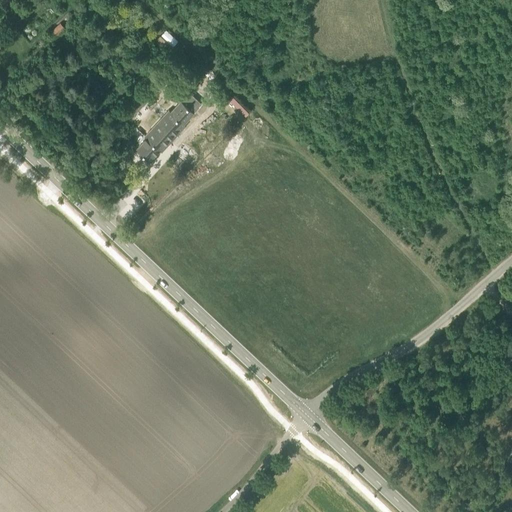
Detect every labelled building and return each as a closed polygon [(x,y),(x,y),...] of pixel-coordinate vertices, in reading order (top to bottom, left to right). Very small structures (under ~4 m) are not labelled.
[(58,24),(52,32),(57,36),(64,28),(58,24)] [(156,74),(124,110),(131,117),(145,103),(164,81),(156,74)] [(145,137),(147,138),(137,149),(149,160),(159,149),(161,151),(185,126),(183,124),(201,106),(189,94),(171,114),(169,112),(145,137)] [(244,116),(248,113),(232,95),(228,99),(244,116)] [(232,129),(237,124),(221,107),(216,112),(232,129)]
